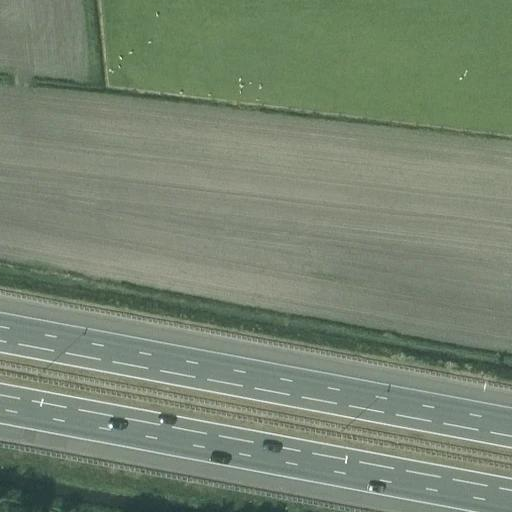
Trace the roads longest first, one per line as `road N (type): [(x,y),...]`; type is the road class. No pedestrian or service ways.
road 1 (motorway): [(0,404),(511,500)]
road 2 (motorway): [(511,429),(0,333)]
